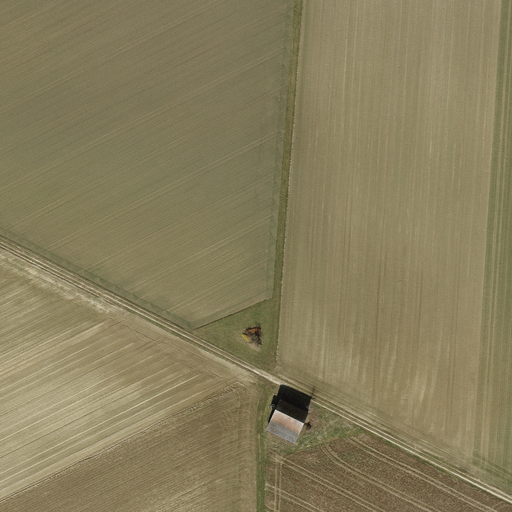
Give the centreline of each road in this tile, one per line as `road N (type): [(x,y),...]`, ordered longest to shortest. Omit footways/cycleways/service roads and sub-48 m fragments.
road 1 (track): [(511,499),(0,240)]
road 2 (track): [(271,378),(299,0)]
